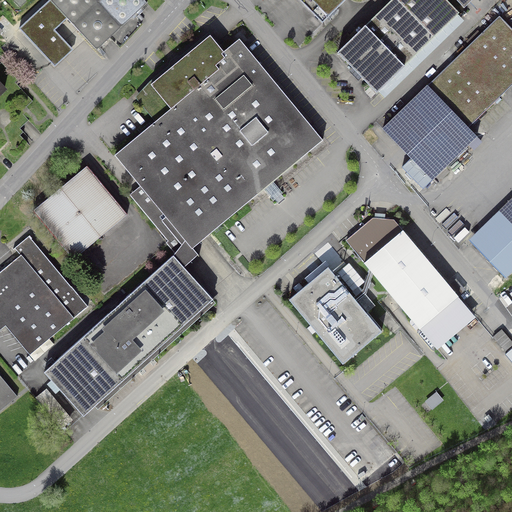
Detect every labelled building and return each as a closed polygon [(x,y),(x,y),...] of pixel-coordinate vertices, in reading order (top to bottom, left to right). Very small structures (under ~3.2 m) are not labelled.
[(68,20),(96,50),(146,4),(142,0),(49,0),(18,29),(54,67),(72,50),(55,32),(68,20)] [(298,0),(324,26),(349,0),(298,0)] [(391,0),(336,53),(375,93),(458,13),(445,0),(391,0)] [(476,137),(467,128),(511,84),(511,30),(498,16),(382,130),(376,124),(372,128),(391,148),(396,144),(431,180),(476,137)] [(191,248),(205,237),(322,141),(238,40),(223,52),(209,36),(150,85),(137,99),(155,122),(114,155),(146,194),(135,203),(167,241),(165,243),(174,254),(184,266),(197,254),(191,248)] [(73,259),(126,215),(86,166),(32,211),(72,260),(73,259)] [(414,167),(409,172),(422,185),(427,180),(414,167)] [(511,271),(511,201),(472,240),(507,276),(511,271)] [(434,316),(457,297),(393,220),(372,218),(345,241),(419,329),(434,316)] [(28,236),(13,249),(19,256),(0,271),(0,320),(29,355),(87,307),(28,236)] [(183,267),(184,266),(174,254),(172,256),(43,372),(83,416),(212,299),(183,267)] [(342,364),(381,331),(327,267),(288,300),(342,364)] [(504,351),(511,344),(511,343),(501,330),(492,337),(504,351)] [(0,410),(16,397),(0,377),(0,410)] [(71,421),(46,392),(37,400),(62,429),(71,421)]
